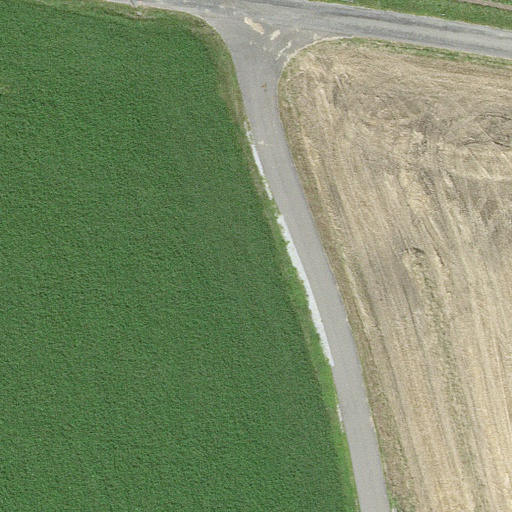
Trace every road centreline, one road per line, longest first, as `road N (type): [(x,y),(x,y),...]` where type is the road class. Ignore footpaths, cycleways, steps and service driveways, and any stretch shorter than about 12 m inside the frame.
road 1 (track): [(223,0),(316,288),(371,511)]
road 2 (track): [(511,45),(182,0)]
